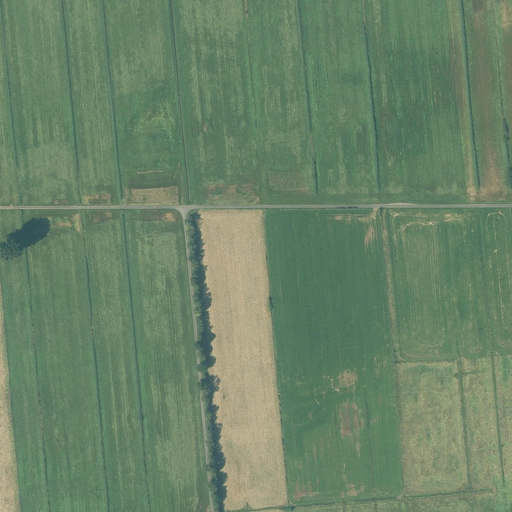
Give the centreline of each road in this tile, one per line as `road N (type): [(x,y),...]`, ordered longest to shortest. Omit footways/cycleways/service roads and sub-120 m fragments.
road 1 (track): [(0,207),(511,204)]
road 2 (track): [(184,207),(213,511)]
